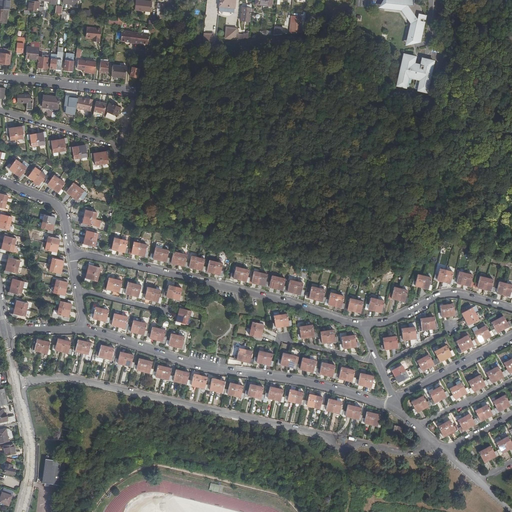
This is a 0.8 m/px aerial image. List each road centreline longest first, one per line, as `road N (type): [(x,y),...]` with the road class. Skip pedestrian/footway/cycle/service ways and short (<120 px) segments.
road 1 (residential): [(435,444),(412,453),(346,447),(64,377),(15,384)]
road 2 (residential): [(390,408),(324,386),(193,364),(84,329)]
road 3 (residential): [(70,253),(361,326)]
road 4 (residential): [(361,326),(437,295),(511,310)]
road 5 (residential): [(511,336),(390,408)]
road 6 (residential): [(130,91),(0,77)]
road 7 (tertiary): [(15,384),(30,456),(20,511)]
road 8 (residential): [(119,147),(0,111)]
